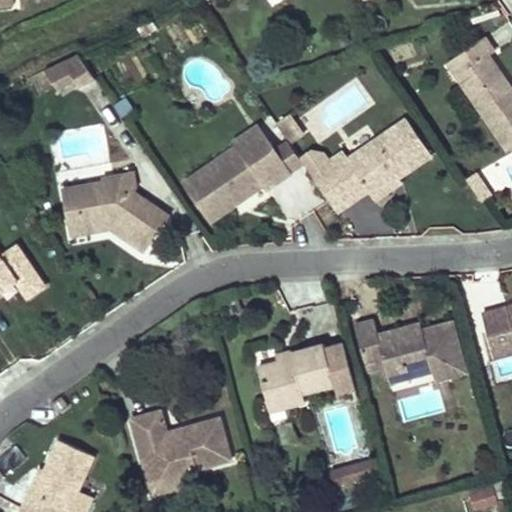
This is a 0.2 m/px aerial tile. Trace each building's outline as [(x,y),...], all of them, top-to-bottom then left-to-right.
[(511,89),(511,87),(490,55),(495,51),(485,37),(448,62),(508,151),(511,148),(511,96),(511,97),(508,92),(511,89)] [(93,78),(79,53),(48,70),(62,95),(93,78)] [(127,96),(115,103),(125,117),(136,109),(127,96)] [(304,135),(289,114),(277,123),(291,144),(304,135)] [(399,176),(432,154),(407,119),(349,159),(344,152),(328,163),(346,190),(361,180),(372,195),(399,176)] [(246,158),(271,140),(259,124),(235,141),(238,145),(246,158)] [(267,190),(293,172),(291,170),(278,150),(271,140),(246,158),(238,145),(236,146),(184,182),(212,222),(264,186),(267,190)] [(291,170),(303,162),(289,142),(278,150),(291,170)] [(170,216),(135,192),(137,188),(134,172),(103,178),(103,182),(63,189),(71,236),(99,231),(104,223),(111,222),(114,224),(111,228),(145,252),(170,216)] [(491,196),(475,173),(467,179),(482,201),(491,196)] [(375,200),(402,182),(399,176),(372,195),(375,200)] [(111,228),(114,224),(111,222),(104,223),(99,231),(111,228)] [(46,286),(18,245),(1,257),(0,254),(0,285),(14,276),(17,280),(28,297),(46,286)] [(0,291),(17,280),(14,276),(0,285),(0,291)] [(511,305),(507,307),(511,325),(488,332),(494,357),(511,351),(511,305)] [(511,325),(507,307),(483,313),(488,332),(511,325)] [(467,371),(453,321),(423,329),(413,332),(411,325),(379,334),(375,319),(356,325),(368,371),(387,366),(391,383),(413,377),(409,365),(430,359),(434,371),(436,380),(467,371)] [(423,329),(421,323),(411,325),(413,332),(423,329)] [(336,384),(324,344),(292,353),(291,353),(292,358),(278,362),(259,367),(269,403),(286,399),(288,407),(290,406),(306,402),(304,393),(336,384)] [(292,358),(291,353),(292,353),(292,351),(276,356),(278,362),(292,358)] [(434,371),(430,359),(409,365),(413,377),(434,371)] [(289,418),(291,410),(290,406),(288,407),(286,399),(269,403),(274,422),(289,418)] [(232,460),(220,418),(185,427),(188,439),(181,441),(179,435),(169,438),(168,432),(162,410),(132,418),(150,482),(190,471),(232,460)] [(188,439),(185,427),(168,432),(169,438),(179,435),(181,441),(188,439)] [(59,440),(45,470),(34,495),(30,493),(24,508),(21,511),(69,511),(95,455),(59,440)] [(381,472),(376,458),(332,471),(337,485),(381,472)] [(34,495),(45,470),(41,469),(30,493),(34,495)] [(182,486),(190,471),(150,482),(153,494),(182,486)] [(498,500),(493,482),(469,488),(474,506),(498,500)]
